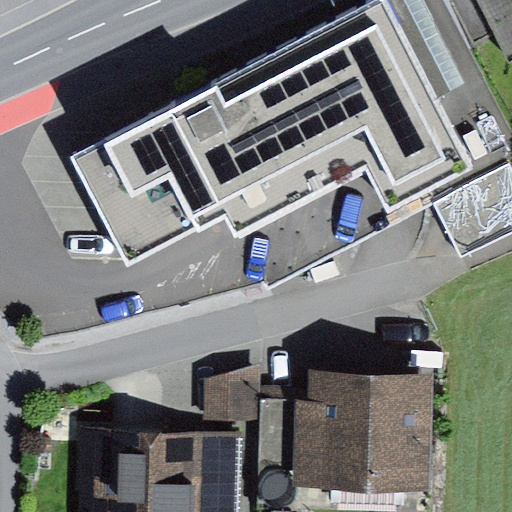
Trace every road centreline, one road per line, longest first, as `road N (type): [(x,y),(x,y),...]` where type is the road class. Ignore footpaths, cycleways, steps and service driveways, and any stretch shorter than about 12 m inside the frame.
road 1 (residential): [(0,389),(419,278)]
road 2 (primary): [(156,0),(0,72)]
